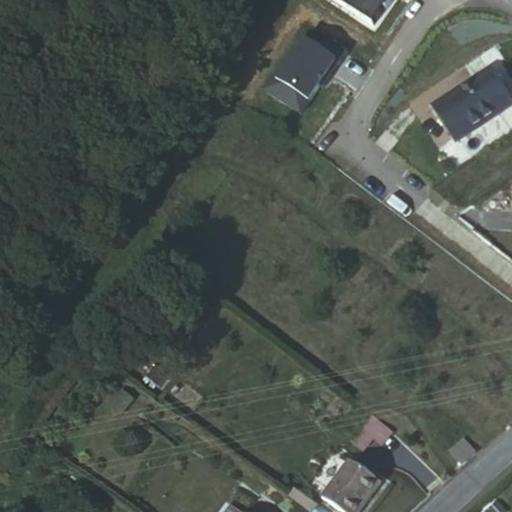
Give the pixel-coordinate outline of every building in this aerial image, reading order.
[(327,0),(369,27),(381,10),(382,11),(389,0),(327,0)] [(308,30),(300,43),(307,47),(315,35),(308,30)] [(282,87),(273,100),(298,117),(317,89),(332,65),(336,67),(344,54),(315,35),(307,47),(300,43),(274,82),(282,87)] [(415,103),(443,139),(498,98),(470,63),(415,103)] [(332,65),(317,89),(320,91),(336,67),(332,65)] [(262,93),(273,100),(282,87),(274,82),(270,80),(262,93)] [(377,418),(373,423),(396,440),(399,437),(377,418)] [(396,440),(373,423),(355,442),(369,455),(380,441),(388,448),(396,440)] [(458,467),(478,449),(460,429),(439,448),(458,467)] [(353,459),(323,501),(338,511),(364,511),(386,484),(353,459)] [(292,504),(302,511),(324,511),(326,510),(300,493),(292,504)]
